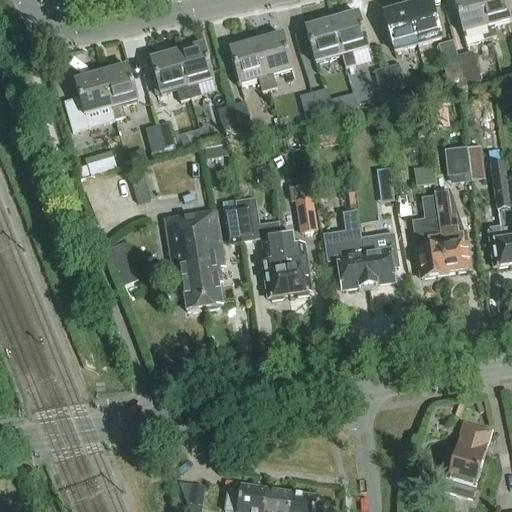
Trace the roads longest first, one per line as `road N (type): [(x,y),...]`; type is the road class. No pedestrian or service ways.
road 1 (residential): [(43,24),(79,34),(262,0)]
road 2 (tertiary): [(157,417),(357,387)]
road 3 (residential): [(85,235),(157,417)]
road 4 (tertiary): [(0,446),(157,417)]
road 5 (tertiary): [(357,387),(511,364)]
road 6 (residential): [(370,511),(357,387)]
